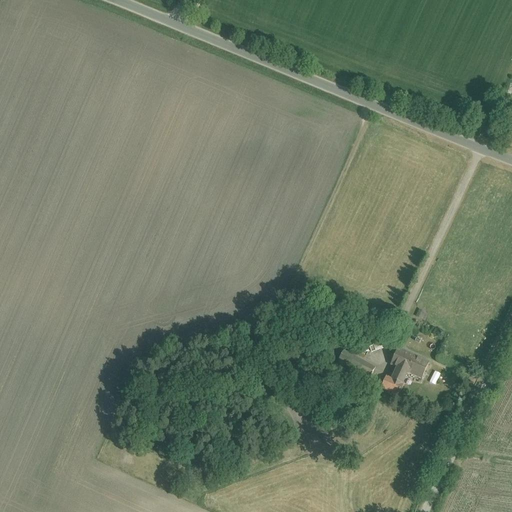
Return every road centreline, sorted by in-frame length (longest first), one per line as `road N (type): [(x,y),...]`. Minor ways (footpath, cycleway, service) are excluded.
road 1 (unclassified): [(111,0),(511,160)]
road 2 (unclassified): [(511,334),(426,511)]
